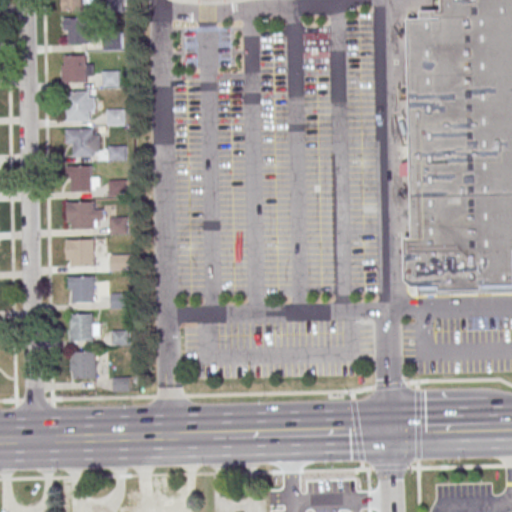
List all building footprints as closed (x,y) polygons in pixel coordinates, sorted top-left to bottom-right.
[(62,0),(85,0),(85,10),(63,10),(62,0)] [(109,0),(126,0),(127,11),(110,12),(109,0)] [(511,0),(511,293),(415,295),(415,287),(409,287),(402,280),(401,236),(407,236),(403,20),(417,19),(417,11),(438,10),(437,0),(511,0)] [(64,18),(92,18),(92,45),(69,46),(69,38),(65,38),(64,18)] [(63,82),(92,82),(92,55),(63,55),(63,82)] [(105,70),(122,70),(122,86),(105,87),(105,70)] [(68,92),(68,121),(95,121),(95,92),(68,92)] [(109,109),(127,109),(127,125),(110,126),(109,109)] [(68,129),(96,129),(96,156),(73,157),(73,149),(69,150),(68,129)] [(110,144),(127,143),(128,160),(111,160),(110,144)] [(67,166),(94,165),(95,192),(71,193),(71,186),(67,186),(67,166)] [(111,179),(128,179),(128,195),(111,196),(111,179)] [(69,202),(97,202),(97,229),(74,230),(74,222),(70,222),(69,202)] [(111,217),(128,217),(129,233),(112,234),(111,217)] [(68,240),(95,240),(96,267),(73,268),(72,260),(69,260),(68,240)] [(113,255),(130,254),(130,271),(113,271),(113,255)] [(69,276),(96,276),(97,303),(74,303),(74,289),(70,289),(69,276)] [(113,292),(130,291),(130,308),(113,308),(113,292)] [(70,314),(70,341),(100,341),(100,323),(95,323),(95,314),(70,314)] [(98,378),(98,351),(73,351),(73,378),(98,378)] [(131,377),(115,377),(115,392),(131,392),(131,377)]
